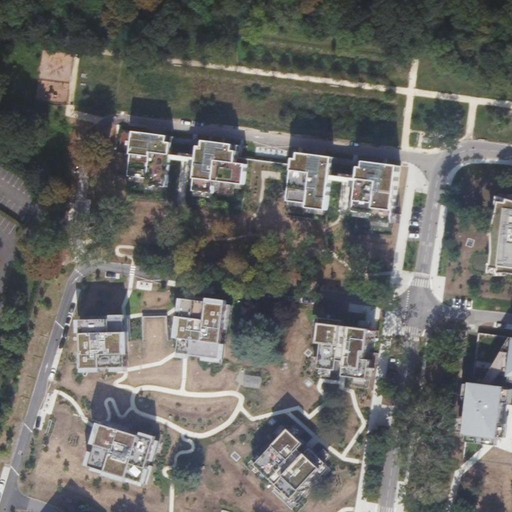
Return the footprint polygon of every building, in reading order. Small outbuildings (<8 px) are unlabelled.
[(118,152),(133,154),(136,131),(121,129),(118,152)] [(133,154),(130,176),(149,178),(149,179),(169,182),(172,154),(194,156),(194,161),(199,162),(196,185),(215,188),(216,180),(217,175),(245,179),(246,179),(249,159),(239,157),(240,145),(202,140),(201,146),(201,148),(183,145),(183,144),(174,142),(175,136),(136,131),(133,154)] [(291,191),(290,201),(309,203),(309,207),(328,210),(332,180),(354,183),(354,187),(359,188),(356,212),(375,214),(374,219),(374,220),(393,223),(395,213),(401,166),(362,161),(361,167),(361,169),(343,166),(344,165),(334,163),(335,157),(296,152),(291,191)] [(217,175),(216,180),(245,184),(245,179),(217,175)] [(349,211),(349,195),(340,195),(341,211),(349,211)] [(511,199),(501,196),(499,209),(493,230),(494,252),(491,268),(500,269),(500,273),(509,273),(511,273),(511,199)] [(181,338),(179,353),(192,355),(203,356),(222,359),(224,344),(226,329),(229,304),(210,302),(186,299),(184,312),(183,316),(181,338)] [(167,316),(142,316),(143,341),(168,340),(167,316)] [(370,379),(372,360),(369,359),(365,359),(366,352),(369,353),(373,329),(344,326),(345,320),(323,317),(319,343),(324,344),(321,368),(339,370),(340,361),(347,362),(345,376),(370,379)] [(84,352),(84,369),(103,368),(114,368),(128,368),(127,342),(127,319),(112,319),(96,320),(83,320),(83,333),(84,352)] [(503,383),(469,378),(462,430),(496,435),(503,383)] [(105,420),(104,424),(129,431),(130,428),(105,420)] [(94,444),(98,445),(104,424),(101,423),(94,444)] [(96,452),(91,466),(107,471),(127,477),(144,482),(149,465),(150,460),(157,440),(142,435),(129,431),(104,424),(98,445),(96,452)] [(291,428),(257,465),(277,484),(274,488),(289,503),(327,463),(311,448),(306,454),(301,449),(306,443),(291,428)] [(158,436),(144,432),(142,435),(157,440),(158,436)] [(161,441),(157,440),(150,460),(154,461),(161,441)] [(88,465),(91,466),(96,452),(92,451),(88,465)] [(153,466),(149,465),(144,482),(147,484),(153,466)] [(107,471),(91,466),(90,470),(106,475),(107,471)] [(144,482),(127,477),(126,481),(142,486),(144,482)]
